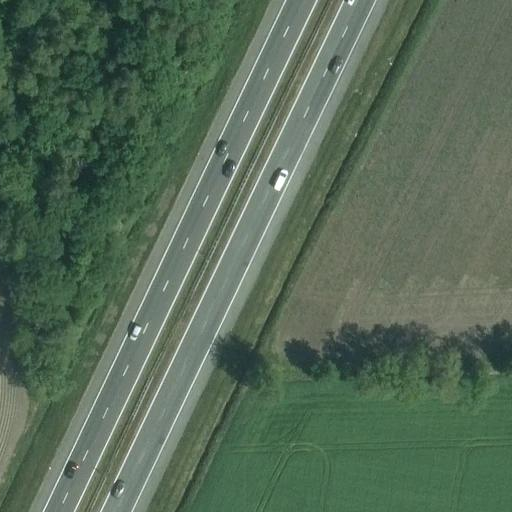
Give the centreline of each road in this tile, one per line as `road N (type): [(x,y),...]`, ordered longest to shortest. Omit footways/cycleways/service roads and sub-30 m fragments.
road 1 (motorway): [(303,0),(59,511)]
road 2 (motorway): [(118,511),(362,0)]
